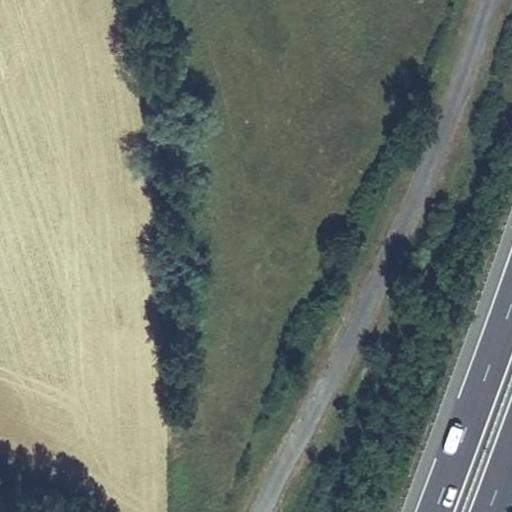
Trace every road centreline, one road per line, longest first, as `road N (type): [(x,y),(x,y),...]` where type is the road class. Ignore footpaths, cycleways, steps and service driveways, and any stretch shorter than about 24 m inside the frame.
road 1 (unclassified): [(264,511),(439,141),(488,0)]
road 2 (motorway): [(511,300),(434,511)]
